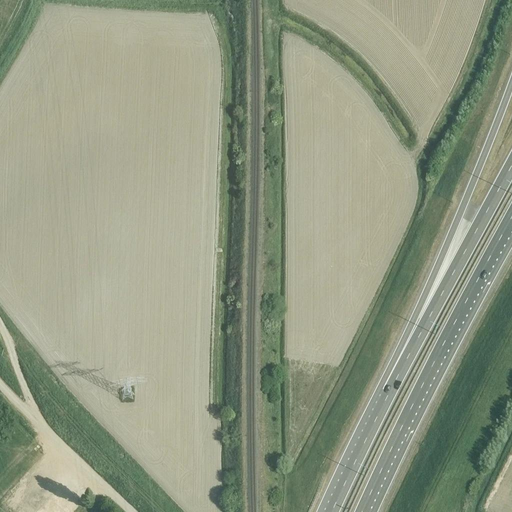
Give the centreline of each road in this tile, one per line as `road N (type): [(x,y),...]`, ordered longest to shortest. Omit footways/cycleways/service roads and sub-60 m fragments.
road 1 (trunk): [(511,81),(386,396)]
road 2 (trunk): [(362,511),(503,232)]
road 3 (trunk): [(511,166),(386,396)]
road 4 (unclassified): [(130,511),(0,385)]
road 5 (trunk): [(386,396),(333,511)]
